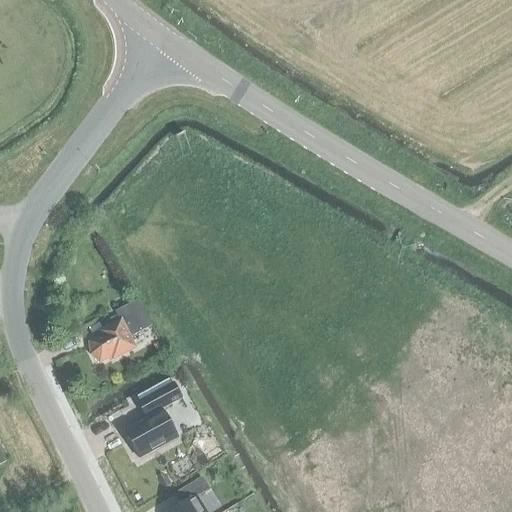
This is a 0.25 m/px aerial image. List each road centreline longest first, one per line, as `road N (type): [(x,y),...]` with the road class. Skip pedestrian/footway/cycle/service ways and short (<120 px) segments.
road 1 (secondary): [(511,256),(192,60)]
road 2 (tertiary): [(97,511),(9,298),(23,228)]
road 3 (tertiary): [(23,228),(111,109)]
